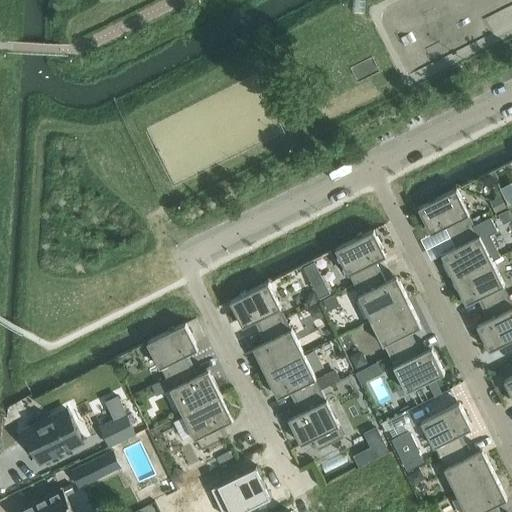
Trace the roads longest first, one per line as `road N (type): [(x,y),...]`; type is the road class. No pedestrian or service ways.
road 1 (residential): [(297,491),(175,254),(363,160)]
road 2 (residential): [(511,453),(363,160)]
road 3 (residential): [(363,160),(511,85)]
